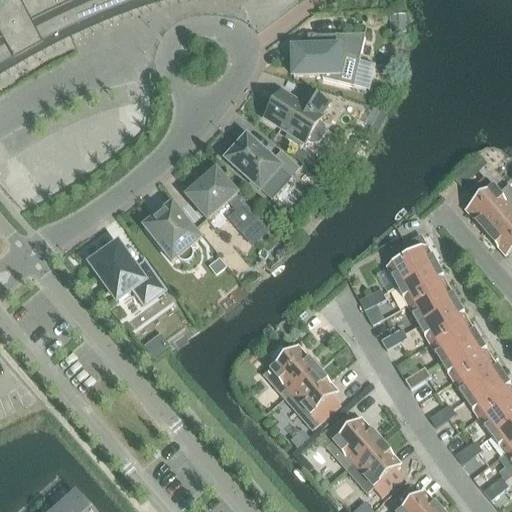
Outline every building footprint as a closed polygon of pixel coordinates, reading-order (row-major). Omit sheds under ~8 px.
[(0,75),(15,66),(43,50),(73,36),(71,33),(89,26),(90,28),(107,21),(125,14),(142,8),(160,3),(159,0),(20,0),(18,1),(0,11),(0,75)] [(406,16),(389,17),(390,36),(407,35),(406,16)] [(323,81),(338,89),(338,86),(353,90),(366,37),(312,38),(313,50),(293,51),(293,69),(290,72),(294,75),(294,79),(323,78),(323,81)] [(306,92),(298,105),(282,95),(265,121),(290,136),(288,140),(299,147),(301,144),(306,147),(308,142),(312,145),(316,145),(320,143),(324,136),(324,131),(322,128),(319,125),(322,121),(320,120),(329,107),(306,92)] [(247,141),(228,163),(261,192),(272,202),(291,181),(300,171),(281,154),(273,164),(247,141)] [(297,151),(292,159),(303,167),(304,165),(305,165),(310,158),(303,153),(302,154),(297,151)] [(464,166),(451,177),(461,188),(474,177),(464,166)] [(228,221),(242,237),(259,222),(217,173),(187,199),(208,223),(229,205),(237,214),(228,221)] [(476,206),(467,214),(486,236),(511,213),(511,193),(508,189),(500,196),(486,180),(467,196),(476,206)] [(196,246),(187,234),(192,231),(173,207),(145,230),(173,265),(179,260),(181,262),(185,263),(189,264),(192,261),(192,258),(192,254),(190,251),(196,246)] [(315,207),(305,218),(314,226),(324,215),(315,207)] [(511,213),(486,236),(506,259),(511,253),(511,213)] [(388,270),(398,290),(436,269),(421,240),(405,248),(410,258),(388,270)] [(118,249),(114,252),(112,250),(95,262),(96,264),(92,268),(118,303),(133,293),(144,309),(166,293),(145,265),(135,273),(118,249)] [(220,260),(209,269),(216,278),(227,270),(220,260)] [(398,290),(408,309),(447,288),(436,269),(398,290)] [(408,309),(419,328),(457,307),(447,288),(408,309)] [(381,293),(370,298),(376,309),(386,303),(381,293)] [(376,309),(370,298),(359,304),(365,315),(376,309)] [(419,328),(431,348),(468,325),(457,307),(419,328)] [(302,313),(297,318),(302,324),(307,319),(302,313)] [(431,348),(442,367),(479,343),(468,325),(431,348)] [(402,332),(392,338),(398,348),(408,342),(402,332)] [(398,348),(392,338),(381,344),(387,354),(398,348)] [(442,367),(454,385),(491,361),(479,343),(442,367)] [(265,379),(285,402),(318,373),(298,350),(277,368),(269,359),(263,364),(271,374),(265,379)] [(454,385),(467,404),(503,379),(491,361),(454,385)] [(425,370),(415,377),(421,387),(431,380),(425,370)] [(318,373),(285,402),(313,434),(341,409),(333,400),(338,395),(318,373)] [(421,387),(415,377),(405,383),(411,393),(421,387)] [(467,404),(479,422),(511,398),(511,392),(503,379),(467,404)] [(511,398),(479,422),(492,440),(511,425),(511,398)] [(450,408),(440,415),(447,425),(457,418),(450,408)] [(447,425),(440,415),(430,422),(436,432),(447,425)] [(328,451),(348,474),(381,445),(362,423),(356,427),(348,417),(326,437),(334,446),(328,451)] [(511,425),(492,440),(506,458),(511,452),(511,425)] [(377,449),(348,474),(368,496),(373,491),(381,501),(388,495),(403,482),(395,472),(401,468),(384,449),(381,445),(377,449)] [(476,445),(466,452),(473,462),(483,454),(476,445)] [(473,462),(466,452),(456,459),(463,469),(473,462)] [(502,480),(493,488),(500,497),(510,490),(502,480)] [(500,497),(493,488),(484,496),(491,505),(500,497)] [(395,504),(389,509),(391,511),(439,511),(424,495),(419,500),(411,490),(395,504)] [(89,511),(77,498),(60,511),(89,511)]
